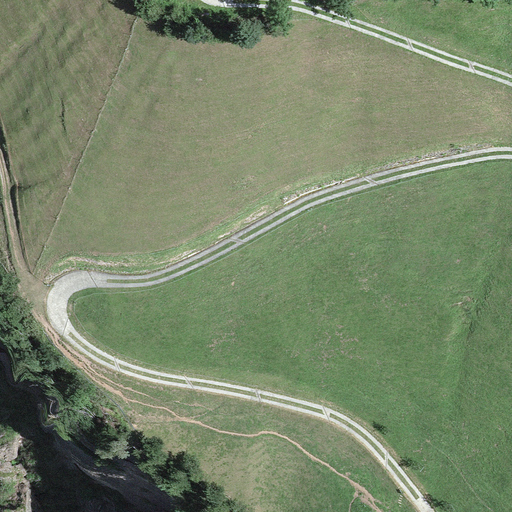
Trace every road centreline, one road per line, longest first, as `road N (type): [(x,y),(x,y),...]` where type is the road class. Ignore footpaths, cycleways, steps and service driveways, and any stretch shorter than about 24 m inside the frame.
road 1 (track): [(426,511),(378,448),(330,414),(121,369),(57,314),(61,292),(80,280),(140,281),(214,262),(311,204),(496,155),(511,158)]
road 2 (track): [(511,78),(306,7),(225,0)]
